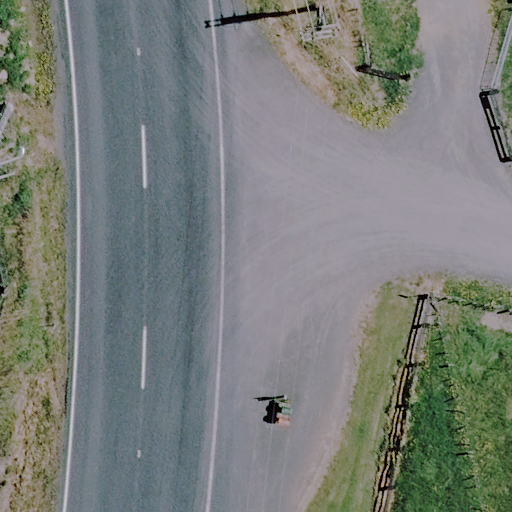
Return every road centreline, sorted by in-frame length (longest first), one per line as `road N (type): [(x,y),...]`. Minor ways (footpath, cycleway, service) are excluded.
road 1 (unclassified): [(134,511),(149,370),(146,161),(128,0)]
road 2 (track): [(511,243),(475,222),(146,161)]
